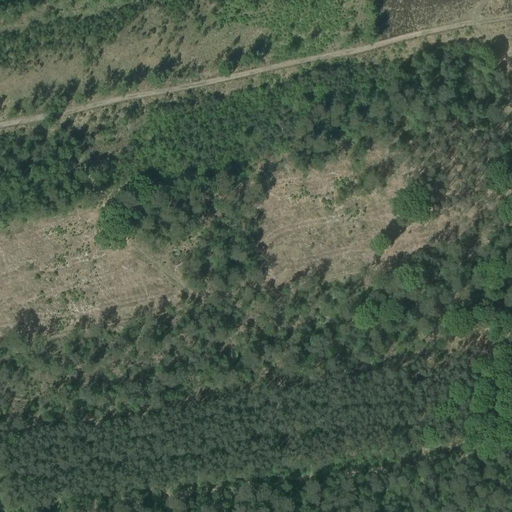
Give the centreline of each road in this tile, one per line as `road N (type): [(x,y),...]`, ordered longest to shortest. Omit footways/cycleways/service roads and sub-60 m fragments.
road 1 (track): [(57,104),(474,22)]
road 2 (track): [(118,511),(511,447)]
road 3 (track): [(511,238),(198,295)]
road 4 (track): [(198,295),(139,252),(109,215),(57,104)]
road 5 (track): [(511,186),(504,162),(507,80),(474,22)]
